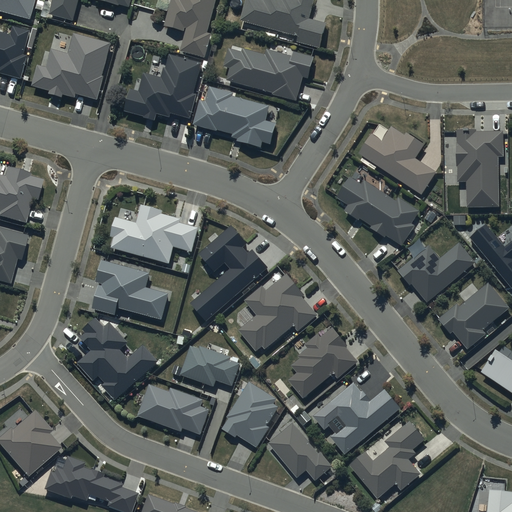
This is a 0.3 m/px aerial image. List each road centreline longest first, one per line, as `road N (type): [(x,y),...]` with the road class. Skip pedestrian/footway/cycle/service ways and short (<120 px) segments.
road 1 (residential): [(31,344),(130,446),(316,511)]
road 2 (residential): [(276,208),(328,256),(457,408),(511,439)]
road 3 (residential): [(92,146),(45,323),(31,344)]
road 4 (residential): [(92,146),(202,174),(276,208)]
road 5 (residential): [(361,69),(276,208)]
road 6 (residential): [(511,92),(426,91),(361,69)]
